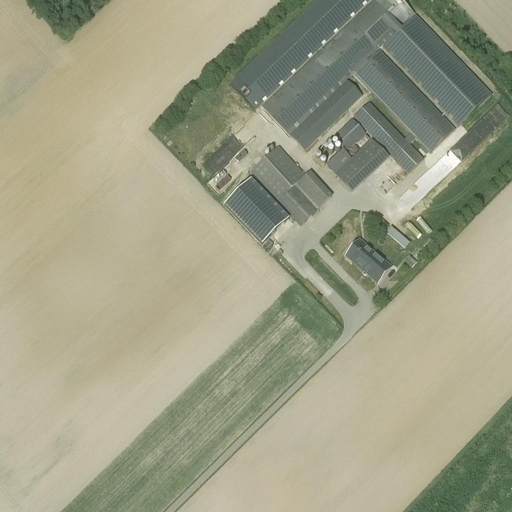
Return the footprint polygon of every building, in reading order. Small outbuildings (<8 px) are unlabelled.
[(319,0),(316,4),(315,3),(286,30),(287,31),(272,45),(271,44),(243,72),(243,73),(230,85),(255,112),(371,0),(319,0)] [(375,0),(262,109),(288,135),(413,15),(398,0),(387,0),(386,2),(383,0),(375,0)] [(414,17),(382,49),(457,127),(460,124),(490,96),(414,17)] [(403,141),(368,104),(353,118),(373,139),(407,175),(422,161),(407,145),(414,138),(429,154),(453,131),(377,52),(354,75),(410,134),(403,141)] [(362,98),(347,82),(289,137),(305,153),(362,98)] [(495,114),(500,117),(498,119),(505,123),(510,114),(498,107),(495,114)] [(350,122),(332,140),(333,141),(344,153),(364,134),(359,128),(350,122)] [(343,152),(326,168),(334,176),(350,193),(386,158),(370,141),(350,160),(343,152)] [(300,228),(332,199),(309,174),(306,177),(278,148),(250,175),(300,228)] [(223,208),(261,247),(267,241),(287,222),(250,183),(223,208)] [(412,220),(406,226),(402,222),(398,226),(410,238),(415,232),(422,239),(432,229),(423,221),(418,226),(412,220)] [(387,234),(405,250),(409,245),(391,229),(387,234)] [(390,269),(366,248),(352,263),(377,284),(390,269)] [(417,265),(413,261),(408,266),(411,270),(417,265)]
